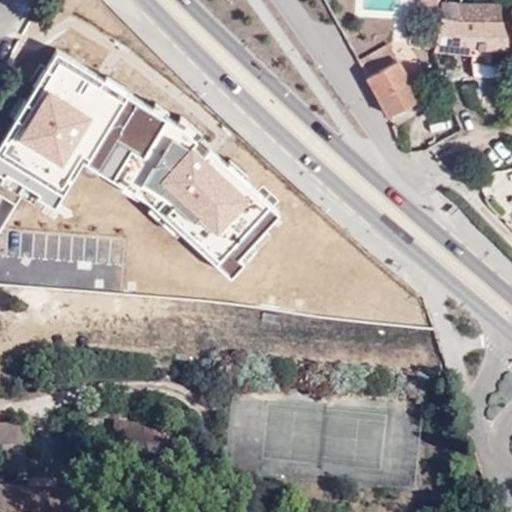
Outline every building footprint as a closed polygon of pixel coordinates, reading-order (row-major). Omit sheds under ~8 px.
[(459,2),(445,1),(442,16),(458,18),(459,2)] [(442,16),(436,50),(472,53),(471,62),(496,62),(497,49),(511,47),(511,4),(511,5),(511,3),(459,2),(458,18),(442,16)] [(400,58),(365,76),(385,113),(420,96),(400,58)] [(318,363),(424,377),(427,350),(318,338),(318,363)] [(150,486),(174,490),(181,430),(113,423),(109,448),(154,454),(150,486)] [(0,441),(25,442),(26,424),(0,424),(0,441)] [(0,467),(25,468),(25,442),(0,441),(0,467)] [(85,511),(86,496),(0,491),(0,511),(85,511)]
